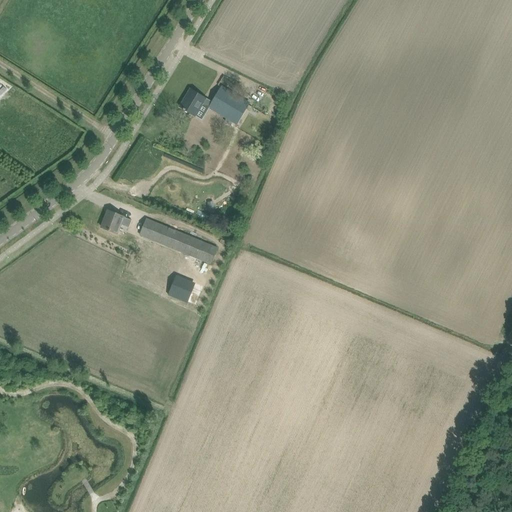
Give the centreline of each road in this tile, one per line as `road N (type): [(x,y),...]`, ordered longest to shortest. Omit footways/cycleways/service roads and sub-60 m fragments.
road 1 (tertiary): [(0,237),(115,144),(200,0)]
road 2 (track): [(0,55),(127,141)]
